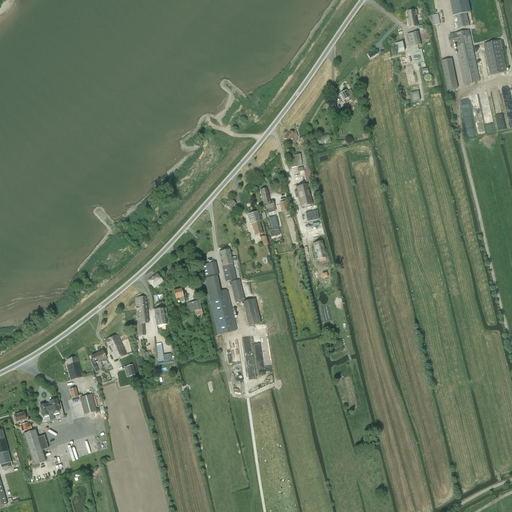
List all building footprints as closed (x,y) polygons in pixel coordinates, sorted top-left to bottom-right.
[(450,0),(453,16),(456,16),(467,14),(471,13),(468,0),(450,0)] [(412,11),(408,12),(411,28),(418,27),(416,16),(413,16),(412,11)] [(459,28),(469,26),(467,14),(456,16),(459,28)] [(469,30),(454,34),(454,33),(450,34),(452,46),(456,45),(464,84),(480,81),(469,30)] [(421,45),(420,38),(419,32),(407,34),(410,47),(412,47),(418,45),(421,45)] [(500,41),(484,44),(491,75),(506,72),(500,41)] [(419,50),(418,45),(412,47),(413,55),(416,63),(420,62),(421,64),(422,68),(426,67),(424,61),(423,53),(422,49),(419,50)] [(376,50),(368,55),(370,58),(378,54),(376,50)] [(447,90),(458,89),(452,59),(441,61),(447,90)] [(346,91),(340,94),(344,100),(345,102),(344,102),(345,104),(351,100),(352,102),(356,100),(350,90),(347,92),(346,91)] [(290,131),(284,138),(288,142),(291,139),(292,141),(297,137),(294,134),(292,133),(290,131)] [(297,137),(289,145),(291,147),(297,142),(297,137)] [(303,167),(298,169),(300,177),(304,176),(306,184),(312,182),(309,167),(307,161),(306,156),(307,154),(307,152),(306,147),(306,145),(305,144),(307,143),(303,137),(299,139),(300,141),(298,142),(300,145),(302,155),(306,170),(303,171),(303,167)] [(292,168),(302,166),(300,154),(290,156),(292,168)] [(307,185),(297,187),(301,206),(305,205),(311,203),(307,185)] [(274,207),(273,202),(270,202),(267,189),(260,190),(264,204),(263,204),(264,210),(265,209),(266,212),(275,210),(274,207)] [(234,210),(236,208),(234,206),(236,204),(231,200),(226,207),(231,210),(232,209),(234,210)] [(288,210),(286,201),(280,203),(282,211),(288,210)] [(311,203),(305,205),(307,210),(317,208),(316,202),(311,203)] [(317,210),(305,213),(307,222),(319,219),(317,210)] [(258,212),(248,215),(251,224),(252,224),(257,222),(259,222),(260,221),(259,218),(261,217),(260,213),(258,214),(258,212)] [(269,218),(272,230),(269,231),(270,236),(280,233),(275,217),(269,218)] [(252,224),(256,236),(262,234),(259,222),(257,222),(252,224)] [(322,242),(314,244),(316,253),(315,253),(314,253),(316,259),(318,259),(318,260),(319,260),(325,258),(328,257),(326,250),(324,250),(322,242)] [(230,250),(219,252),(222,267),(233,264),(232,262),(238,261),(237,257),(232,258),(230,250)] [(202,265),(204,276),(205,278),(216,276),(218,275),(215,262),(202,265)] [(233,264),(222,267),(226,282),(236,279),(233,264)] [(157,274),(154,276),(148,281),(154,289),(156,287),(158,286),(163,282),(157,274)] [(231,282),(236,303),(245,300),(240,280),(231,282)] [(215,284),(207,286),(210,301),(219,299),(217,292),(215,284)] [(181,302),(185,301),(182,289),(174,291),(176,299),(180,298),(181,302)] [(220,291),(217,292),(219,299),(210,301),(209,301),(218,335),(237,331),(227,291),(225,290),(220,291)] [(136,307),(147,306),(146,297),(135,298),(136,307)] [(249,326),(261,324),(255,299),(243,302),(249,326)] [(202,310),(200,301),(187,304),(189,313),(194,311),(196,316),(203,314),(202,310)] [(148,323),(147,306),(136,307),(139,336),(145,336),(144,324),(148,323)] [(157,326),(167,325),(164,309),(154,310),(157,326)] [(114,360),(120,358),(126,355),(122,345),(118,335),(105,340),(114,360)] [(103,351),(97,354),(101,362),(103,361),(104,362),(106,361),(107,360),(106,358),(103,351)] [(98,363),(101,362),(97,354),(91,357),(92,360),(90,361),(93,369),(97,367),(95,363),(98,362),(98,363)] [(71,380),(82,377),(77,357),(67,360),(68,365),(71,380)] [(78,397),(76,388),(70,390),(72,399),(78,397)] [(84,415),(96,411),(92,395),(80,398),(84,415)] [(41,412),(38,413),(39,419),(41,425),(65,418),(61,403),(58,404),(57,400),(49,402),(50,404),(46,405),(46,404),(40,406),(41,412)] [(24,412),(14,415),(16,422),(26,420),(24,412)] [(22,424),(24,431),(31,429),(30,425),(28,425),(27,423),(22,424)] [(44,436),(38,438),(36,430),(24,434),(34,466),(46,462),(42,451),(48,449),(44,436)] [(5,440),(0,440),(0,465),(1,470),(12,467),(5,440)]
